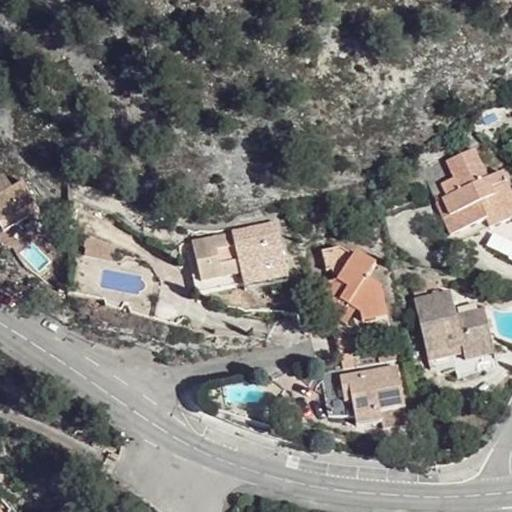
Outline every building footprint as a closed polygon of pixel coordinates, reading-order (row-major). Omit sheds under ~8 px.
[(490,189),(495,198),(511,191),(511,146),(511,144),(497,148),(495,139),(487,141),(478,120),(450,132),(462,164),(456,167),(463,183),(457,185),(464,200),(490,189)] [(0,147),(0,189),(2,188),(0,183),(0,174),(13,167),(1,147),(0,147)] [(458,214),(495,198),(490,189),(464,200),(457,185),(447,188),(458,214)] [(315,206),(323,239),(332,236),(348,216),(331,202),(315,206)] [(330,303),(333,316),(363,311),(358,286),(383,280),(377,251),(364,238),(373,226),(353,210),(348,216),(332,236),(323,239),(319,240),(325,272),(344,287),(328,291),(330,303)] [(285,255),(280,231),(237,240),(233,223),(193,231),(201,273),(216,269),(231,266),(230,259),(239,257),(242,269),(269,263),(268,259),(285,255)] [(404,284),(415,336),(443,329),(446,347),(448,362),(491,354),(487,337),(457,343),(450,299),(444,273),(404,284)] [(478,293),(450,299),(457,343),(487,337),(478,293)] [(334,336),(335,349),(344,350),(345,362),(335,362),(325,360),(322,368),(319,375),(345,380),(345,390),(371,388),(371,395),(397,393),(396,333),(334,336)] [(344,350),(335,349),(335,362),(345,362),(344,350)]
